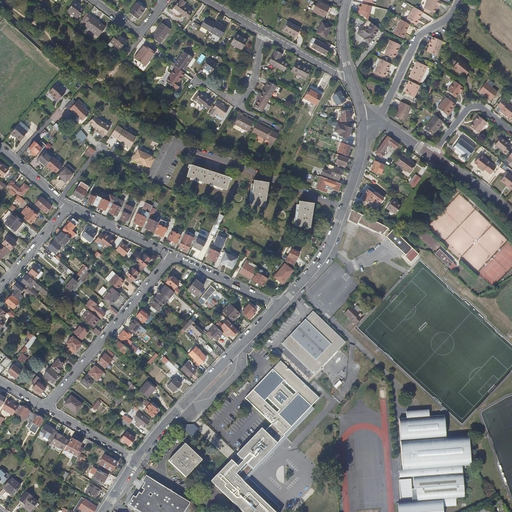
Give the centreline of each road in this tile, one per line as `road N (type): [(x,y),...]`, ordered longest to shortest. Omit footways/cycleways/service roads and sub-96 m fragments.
road 1 (residential): [(135,460),(276,306)]
road 2 (residential): [(45,408),(171,256)]
road 3 (residential): [(342,207),(175,145)]
road 4 (residential): [(378,120),(416,40),(449,17),(458,0)]
road 5 (residential): [(276,306),(317,263),(342,207)]
